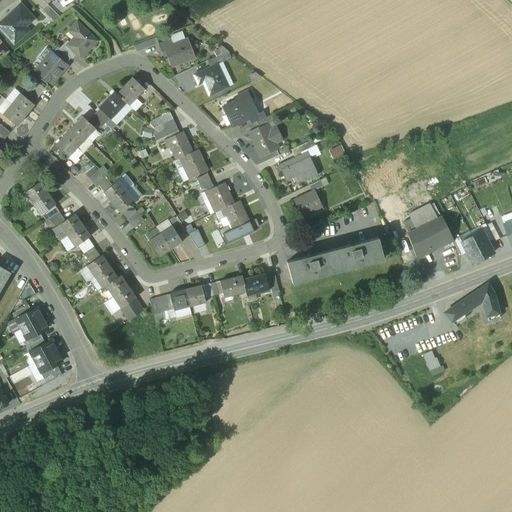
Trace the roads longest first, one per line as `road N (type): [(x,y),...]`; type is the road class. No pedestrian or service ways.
road 1 (secondary): [(511,265),(344,324),(92,389)]
road 2 (residential): [(30,144),(66,93),(88,75),(133,59),(254,173),(278,219),(274,246)]
road 3 (residential): [(30,144),(149,278),(274,246)]
road 4 (residential): [(0,230),(50,298),(92,389)]
